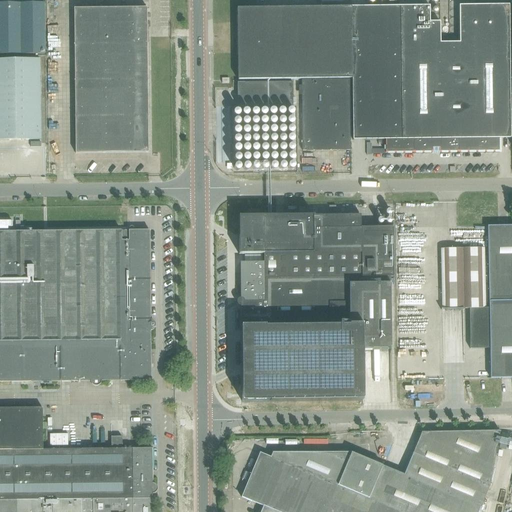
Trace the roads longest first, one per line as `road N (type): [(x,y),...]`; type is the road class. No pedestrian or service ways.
road 1 (unclassified): [(199,189),(511,185)]
road 2 (unclassified): [(203,421),(511,416)]
road 3 (tertiary): [(203,421),(199,189)]
road 4 (unclassified): [(0,185),(199,189)]
road 5 (tertiary): [(199,189),(197,0)]
